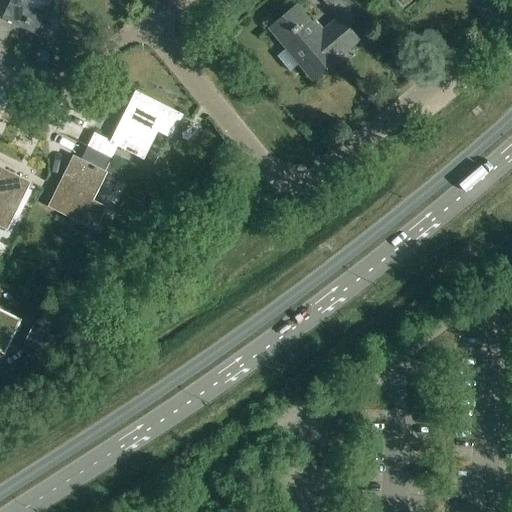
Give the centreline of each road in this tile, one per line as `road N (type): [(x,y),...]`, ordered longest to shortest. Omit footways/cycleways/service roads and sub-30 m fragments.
road 1 (primary): [(511,120),(308,287),(0,495)]
road 2 (primary): [(23,511),(337,298),(511,154)]
road 3 (residential): [(149,21),(264,167),(296,187),(328,173),(511,19)]
road 4 (residential): [(0,59),(65,86),(149,21)]
